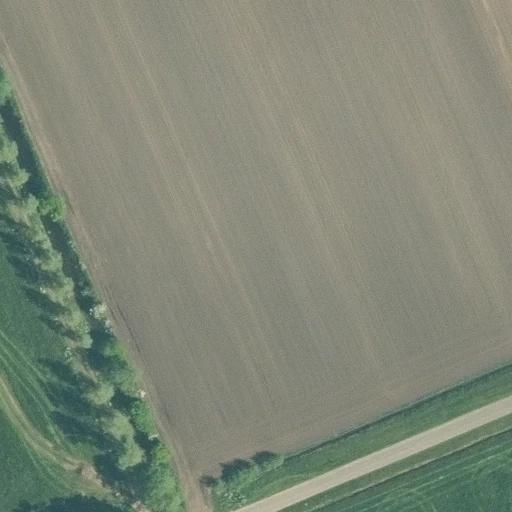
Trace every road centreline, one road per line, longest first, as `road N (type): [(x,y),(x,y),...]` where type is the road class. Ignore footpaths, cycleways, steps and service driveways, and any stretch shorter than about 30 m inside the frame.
road 1 (track): [(146,511),(0,175)]
road 2 (unclassified): [(511,403),(248,511)]
